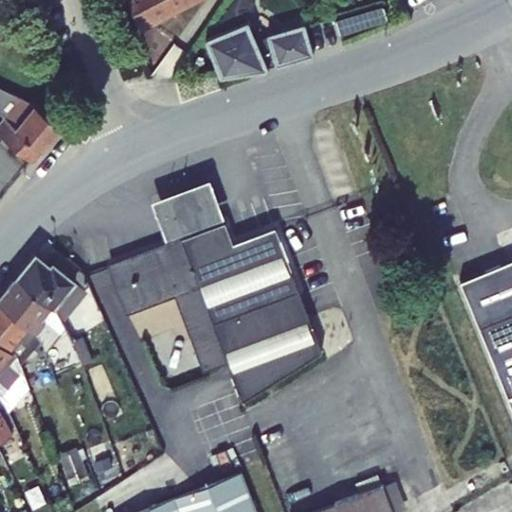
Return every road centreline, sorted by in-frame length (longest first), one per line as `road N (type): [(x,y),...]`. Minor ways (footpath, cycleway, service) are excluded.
road 1 (unknown): [(270,104),(360,296),(376,362),(367,413),(300,475)]
road 2 (tertiary): [(126,156),(378,64),(511,3)]
road 3 (tertiary): [(0,261),(57,200),(126,156)]
road 4 (residential): [(126,156),(75,0)]
road 5 (unknown): [(511,210),(473,202),(462,185),(497,92)]
